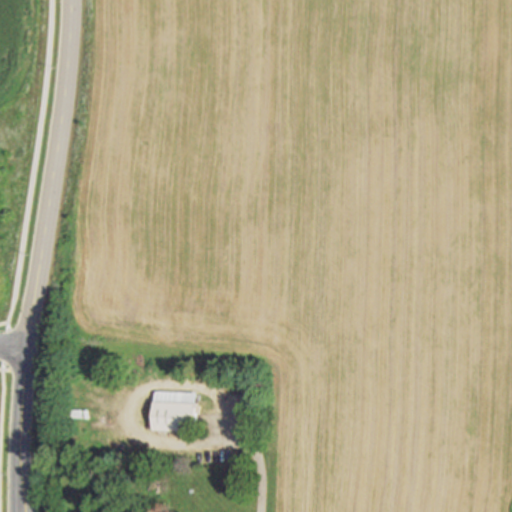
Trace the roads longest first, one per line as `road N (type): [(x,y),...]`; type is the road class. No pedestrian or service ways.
road 1 (residential): [(19,348),(67,0)]
road 2 (residential): [(20,511),(19,348)]
